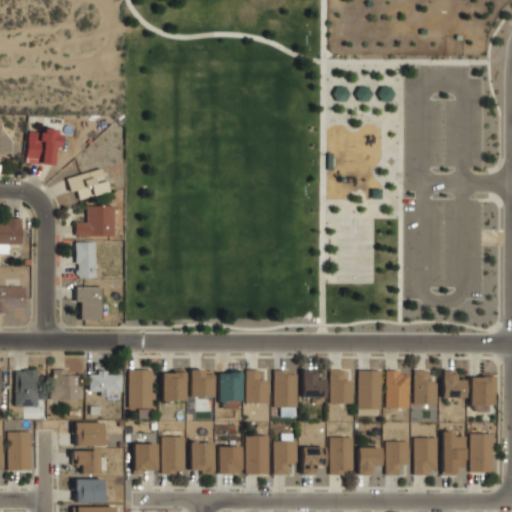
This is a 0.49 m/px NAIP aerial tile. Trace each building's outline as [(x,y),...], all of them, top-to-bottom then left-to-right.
[(334,86),(343,85),(347,92),(343,100),(334,100),(330,93),(334,86)] [(357,86),(365,85),(370,93),(366,100),(356,100),(352,93),(357,86)] [(379,86),(388,86),(392,93),(389,101),(379,100),(375,94),(379,86)] [(0,153),(16,154),(16,142),(3,142),(3,123),(0,122),(0,153)] [(58,129),(41,128),(41,132),(25,131),(24,163),(52,164),(52,147),(57,147),(58,129)] [(64,178),(68,191),(74,189),(77,199),(105,191),(98,168),(64,178)] [(369,188),(379,188),(379,198),(369,198),(369,188)] [(73,235),(111,235),(112,205),(84,205),(84,222),(73,222),(73,235)] [(0,222),(0,252),(6,252),(6,244),(19,244),(18,217),(2,218),(2,222),(0,222)] [(93,277),(93,241),(74,242),(74,277),(93,277)] [(0,312),(7,312),(7,308),(22,307),(22,285),(0,285),(0,312)] [(78,319),(99,318),(98,286),(73,287),(73,301),(78,301),(78,319)] [(76,399),(76,375),(67,375),(67,369),(50,368),(49,399),(76,399)] [(159,372),(159,400),(182,401),(182,368),(171,368),(171,373),(159,372)] [(12,406),(36,406),(36,369),(12,369),(12,406)] [(126,408),(149,408),(149,369),(126,369),(126,408)] [(187,396),(210,397),(210,369),(187,369),(187,396)] [(293,416),(294,373),(285,373),(285,369),(272,369),(271,406),(278,407),(278,416),(293,416)] [(300,397),(322,396),(321,378),(314,378),(313,369),(299,369),(300,397)] [(327,403),(350,403),(350,381),(340,381),(340,369),(327,369),(327,403)] [(379,370),(356,369),(355,414),(378,414),(379,370)] [(411,403),(434,404),(434,381),(425,381),(425,370),(411,369),(411,403)] [(266,403),(266,381),(263,381),(263,370),(243,370),(243,403),(266,403)] [(383,407),(406,408),(407,374),(398,374),(398,370),(383,370),(383,407)] [(440,397),(463,397),(462,379),(454,379),(454,370),(439,370),(440,397)] [(119,391),(120,372),(87,372),(87,391),(98,391),(98,395),(108,396),(108,391),(119,391)] [(468,376),(467,411),(489,411),(490,373),(478,373),(478,377),(468,376)] [(101,422),(72,421),(72,445),(101,445),(101,422)] [(439,474),(453,474),(453,467),(462,467),(462,436),(450,436),(450,431),(439,430),(439,474)] [(28,431),(4,431),(5,470),(28,469),(28,431)] [(292,463),(293,433),(279,433),(279,440),(271,440),(270,473),(285,474),(285,463),(292,463)] [(490,471),(491,433),(467,433),(467,471),(490,471)] [(182,435),(159,435),(158,473),(173,474),(173,469),(181,469),(182,435)] [(243,473),(266,473),(266,435),(243,435),(243,473)] [(327,474),(342,474),(341,470),(350,470),(350,436),(327,436),(327,474)] [(411,473),(434,472),(434,437),(411,437),(411,473)] [(397,463),(405,463),(405,440),(383,440),(382,474),(397,474),(397,463)] [(210,442),(187,441),(187,471),(209,472),(210,442)] [(154,472),(154,443),(131,443),(130,472),(154,472)] [(238,473),(238,446),(215,445),(214,473),(238,473)] [(299,474),(314,474),(314,465),(322,464),(322,446),(299,446),(299,474)] [(378,447),(355,447),(355,474),(370,474),(370,465),(378,465),(378,447)] [(78,473),(96,473),(97,450),(70,450),(70,464),(78,464),(78,473)] [(72,502),(100,501),(100,478),(72,479),(72,502)]
